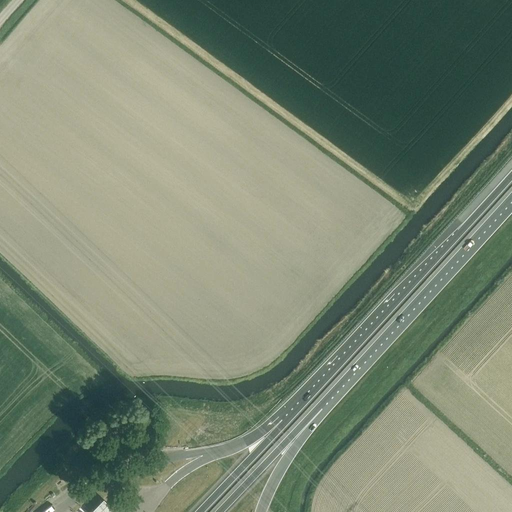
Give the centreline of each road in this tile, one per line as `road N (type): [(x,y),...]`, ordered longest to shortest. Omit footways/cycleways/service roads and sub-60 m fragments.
road 1 (trunk): [(511,173),(198,511)]
road 2 (trunk): [(217,511),(511,198)]
